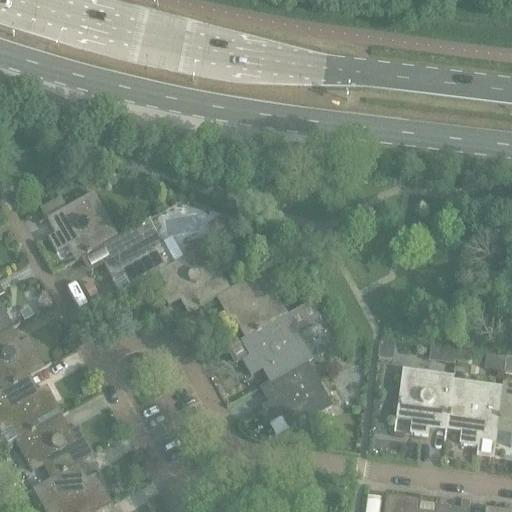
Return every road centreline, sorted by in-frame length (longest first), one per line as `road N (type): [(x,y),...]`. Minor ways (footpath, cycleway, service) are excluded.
road 1 (primary): [(0,53),(95,84),(222,109),(511,149)]
road 2 (primary): [(511,91),(253,60),(22,0)]
road 3 (residential): [(238,458),(511,490)]
road 4 (residential): [(238,458),(178,354),(135,346),(92,362)]
road 5 (residential): [(15,222),(92,362)]
road 6 (residential): [(92,362),(171,499)]
